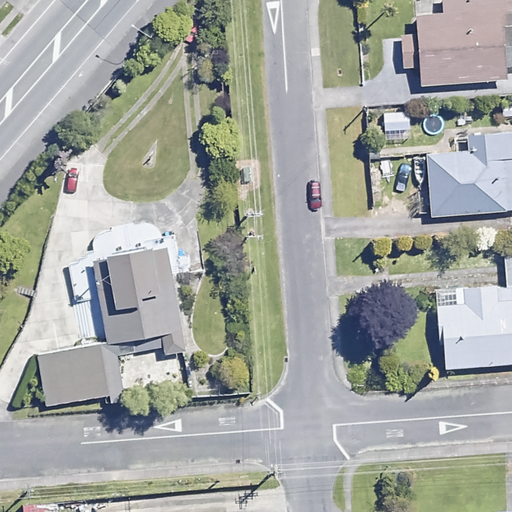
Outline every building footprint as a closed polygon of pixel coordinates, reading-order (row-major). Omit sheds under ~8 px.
[(511,61),(511,0),(439,0),(439,3),(414,5),(416,34),(401,34),(403,62),(418,61),(419,82),(506,77),(505,62),(511,61)] [(410,128),(408,109),(381,112),(383,130),(410,128)] [(511,127),(449,132),(450,149),(424,151),(429,213),(511,207),(511,127)] [(162,347),(181,344),(164,241),(92,253),(106,341),(37,353),(45,403),(108,392),(110,401),(122,398),(114,348),(161,341),(162,347)] [(511,249),(506,250),(508,284),(461,288),(462,302),(440,304),(444,366),(511,361),(511,249)]
